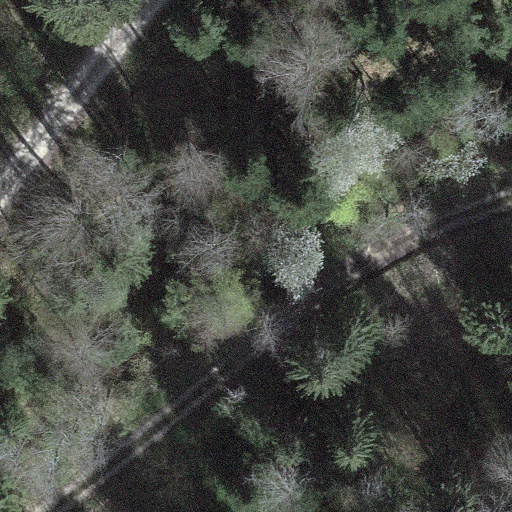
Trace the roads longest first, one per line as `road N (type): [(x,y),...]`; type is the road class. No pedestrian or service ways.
road 1 (track): [(511,192),(479,199),(313,291),(65,511)]
road 2 (track): [(0,203),(163,0)]
